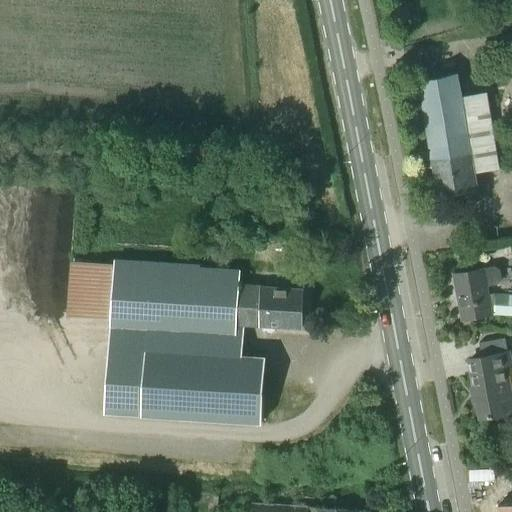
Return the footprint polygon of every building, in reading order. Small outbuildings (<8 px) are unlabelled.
[(476,188),(474,173),(460,97),(456,73),(417,80),(429,151),(420,152),(422,169),(432,167),(437,194),(476,188)] [(460,97),(474,173),(500,169),(487,92),(461,97),(460,97)] [(110,325),(105,412),(142,414),(262,421),(265,357),(242,356),(244,325),(246,285),(239,284),(240,269),(113,262),(113,264),(110,320),(110,325)] [(490,313),(485,286),(496,283),(500,278),(498,269),(492,266),(452,274),(461,319),(490,313)] [(301,329),(301,288),(246,285),(244,325),(263,326),(263,329),(265,332),(272,332),(274,330),(274,327),(301,329)] [(492,313),(511,314),(511,294),(494,294),(492,313)] [(482,356),(468,358),(480,417),(511,411),(511,412),(511,411),(511,388),(507,389),(503,368),(509,367),(506,351),(504,338),(479,343),(482,356)] [(511,511),(511,502),(498,505),(499,511),(511,511)] [(252,504),(251,511),(308,511),(309,507),(252,503),(252,504)]
